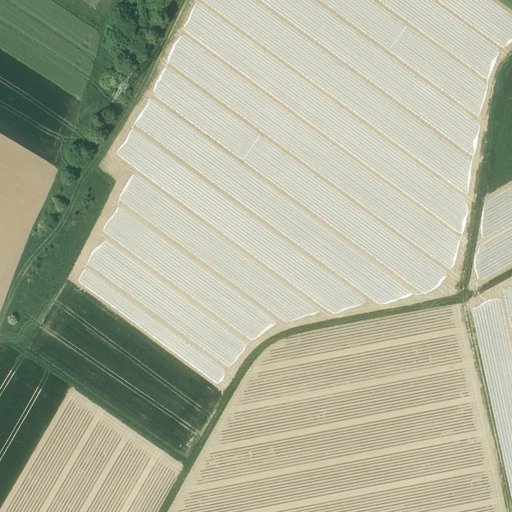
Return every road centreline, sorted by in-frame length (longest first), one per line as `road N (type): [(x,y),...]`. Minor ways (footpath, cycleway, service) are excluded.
road 1 (track): [(185,0),(135,104),(60,213),(4,341)]
road 2 (track): [(469,301),(289,340),(264,353),(194,476)]
road 3 (track): [(175,511),(194,476),(4,341)]
road 4 (track): [(469,301),(511,70)]
road 5 (track): [(511,511),(469,301)]
